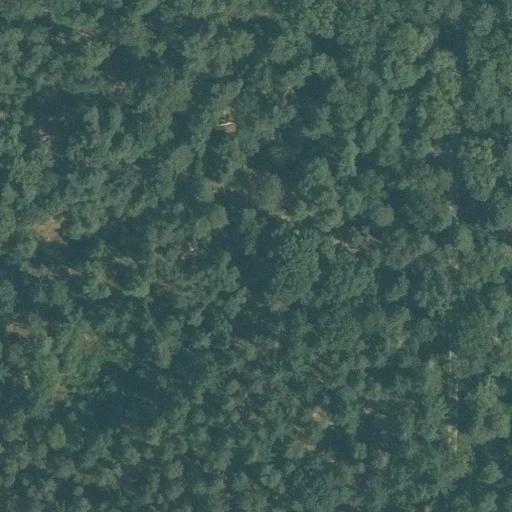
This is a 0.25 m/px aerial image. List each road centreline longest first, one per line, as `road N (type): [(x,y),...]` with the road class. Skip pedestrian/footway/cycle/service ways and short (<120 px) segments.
road 1 (track): [(461,317),(473,0)]
road 2 (track): [(450,511),(461,317)]
